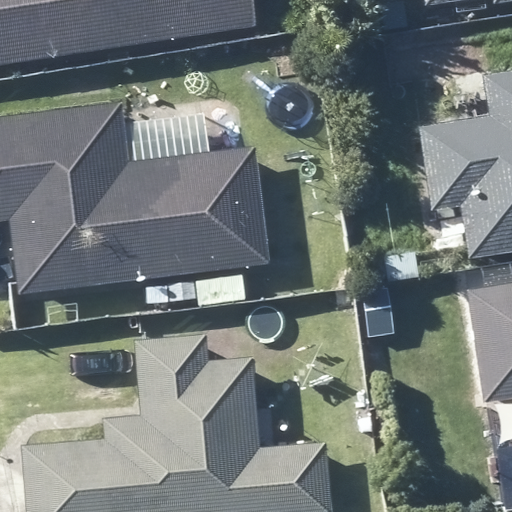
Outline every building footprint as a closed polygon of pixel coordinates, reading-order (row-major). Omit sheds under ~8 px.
[(0,0),(0,62),(256,23),(252,0),(0,0)] [(511,69),(482,75),(488,115),(421,127),(418,127),(431,208),(460,203),(468,258),(511,250),(511,69)] [(127,161),(121,106),(120,102),(0,116),(0,221),(9,220),(15,275),(17,291),(259,263),(268,262),(268,256),(255,146),(244,147),(127,161)] [(511,282),(469,289),(465,290),(483,403),(511,398),(511,282)] [(259,446),(256,406),(251,354),(208,358),(206,333),(132,339),(138,404),(139,415),(102,417),(102,424),(104,438),(27,444),(19,443),(24,511),(330,511),(325,442),(274,445),(259,446)]
